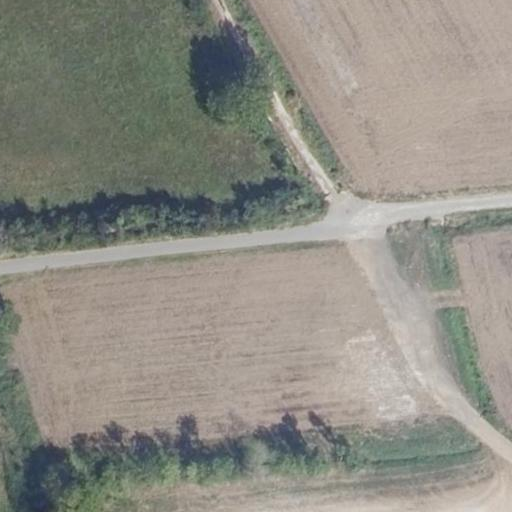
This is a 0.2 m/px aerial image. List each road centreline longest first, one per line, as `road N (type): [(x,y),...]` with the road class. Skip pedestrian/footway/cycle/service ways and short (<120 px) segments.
road 1 (unclassified): [(353,226),(0,267)]
road 2 (track): [(353,226),(428,380),(511,450)]
road 3 (track): [(224,0),(353,226)]
